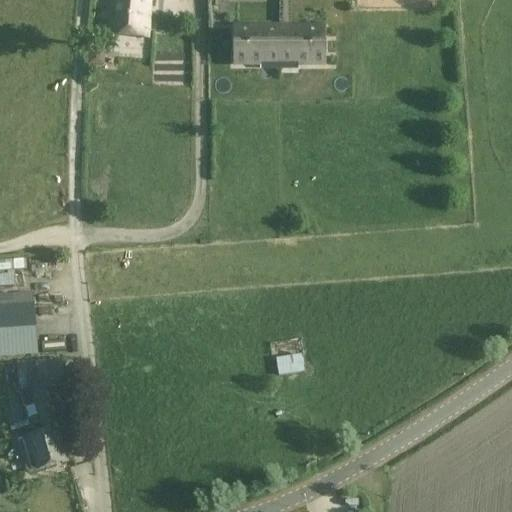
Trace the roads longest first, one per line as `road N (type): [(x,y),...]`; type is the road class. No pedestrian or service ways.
road 1 (unclassified): [(100,511),(75,289),(83,0)]
road 2 (track): [(199,0),(201,182),(191,219),(153,238),(0,250)]
road 3 (tertiary): [(259,511),(347,472),(511,369)]
